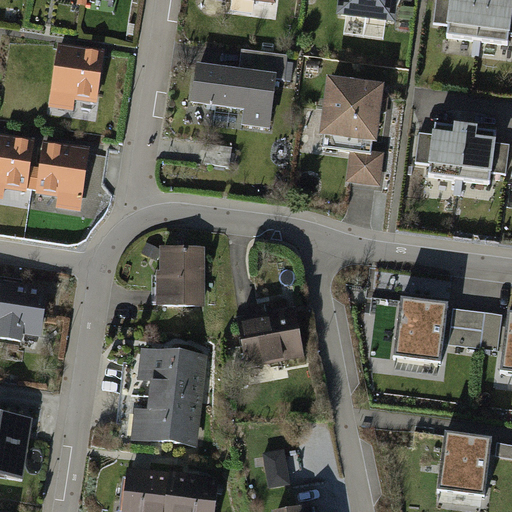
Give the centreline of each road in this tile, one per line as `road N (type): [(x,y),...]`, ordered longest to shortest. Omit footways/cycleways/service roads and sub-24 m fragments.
road 1 (residential): [(320,238),(319,285),(365,511)]
road 2 (residential): [(66,511),(102,268)]
road 3 (residential): [(150,218),(143,174),(169,0)]
road 4 (residential): [(320,238),(511,272)]
road 5 (residential): [(150,218),(184,215),(320,238)]
